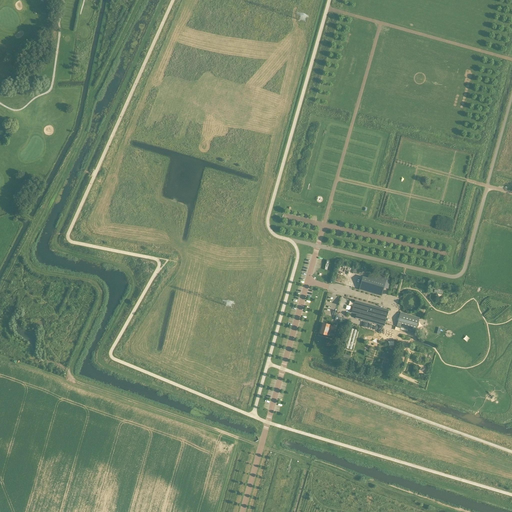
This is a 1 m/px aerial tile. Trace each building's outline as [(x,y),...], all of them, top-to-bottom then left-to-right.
[(382,296),(385,284),(363,277),(359,289),(382,296)] [(389,310),(355,300),(352,309),(357,310),(355,318),(363,321),(379,325),(381,321),(385,322),(389,310)] [(416,332),(420,318),(400,313),(396,326),(416,332)] [(334,327),(332,326),(330,326),(323,324),(320,334),(327,335),(328,329),(334,331),(336,327),(334,327)] [(347,348),(353,349),(357,329),(351,328),(347,348)]
